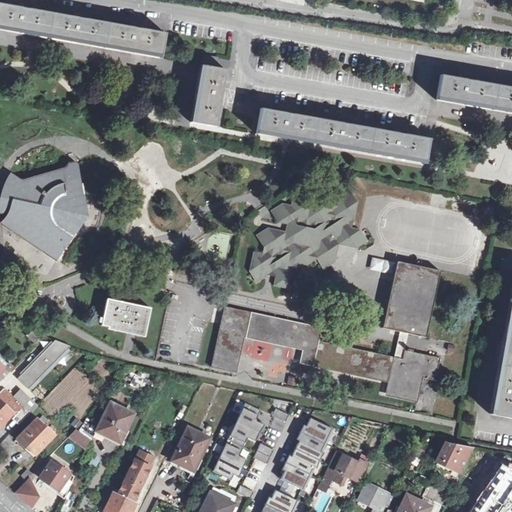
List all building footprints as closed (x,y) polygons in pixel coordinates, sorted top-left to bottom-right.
[(0,5),(0,31),(158,60),(162,35),(141,31),(142,26),(134,24),(129,23),(128,29),(85,21),(86,16),(78,14),(73,14),(71,19),(30,11),(31,6),(24,5),(17,4),(16,9),(0,5)] [(187,123),(212,128),(216,106),(222,107),(223,100),(224,93),(219,92),(222,70),(214,68),(215,61),(203,58),(202,67),(197,66),(187,123)] [(460,81),(440,77),(436,102),(511,115),(511,89),(475,83),(475,78),(469,77),(461,76),(460,81)] [(281,114),(258,111),(254,133),(311,142),(381,155),(424,162),(428,140),(404,135),(405,130),(400,129),(393,128),(392,133),(350,126),(351,121),(344,120),(337,119),(336,124),(293,116),(295,112),(287,110),(282,110),(281,114)] [(64,166),(63,168),(57,170),(56,170),(50,172),(43,175),(22,182),(20,182),(16,182),(14,180),(8,176),(4,184),(3,188),(1,194),(0,199),(3,199),(11,201),(11,203),(11,220),(11,222),(14,222),(18,231),(28,237),(32,234),(34,237),(37,240),(36,241),(44,247),(59,256),(66,244),(69,239),(72,233),(80,222),(84,214),(82,204),(80,193),(78,185),(74,162),(71,162),(66,163),(64,166)] [(345,195),(338,199),(336,207),(328,206),(325,201),(316,199),(310,203),(306,197),(298,195),(292,199),(290,207),(282,206),(271,213),(277,224),(286,226),(284,234),(268,230),(262,234),(260,245),(263,249),(262,257),(254,256),(249,274),(253,280),(262,282),(268,278),(276,280),(275,285),(278,290),(291,293),(298,289),(300,280),(296,275),(298,268),(306,269),(317,263),(321,268),(326,265),(330,266),(335,263),(339,246),(356,250),(361,246),(363,237),(360,232),(351,230),(357,202),(353,197),(345,195)] [(371,257),(369,270),(391,274),(393,261),(371,257)] [(439,272),(396,262),(382,328),(425,338),(439,272)] [(511,283),(488,414),(511,417),(511,283)] [(150,308),(107,299),(102,325),(144,334),(150,308)] [(323,327),(224,306),(220,322),(211,364),(234,369),(242,333),(301,347),(299,361),(386,381),(384,394),(417,402),(422,380),(435,383),(439,359),(405,351),(402,360),(319,341),(323,327)] [(55,340),(18,378),(29,389),(70,346),(55,340)] [(0,382),(8,374),(3,368),(0,364),(0,382)] [(289,375),(286,384),(295,386),(297,377),(289,375)] [(21,389),(13,397),(30,413),(38,405),(21,389)] [(0,426),(12,413),(5,406),(13,398),(5,391),(0,395),(0,426)] [(133,413),(109,403),(96,431),(109,437),(120,442),(133,413)] [(242,406),(213,478),(235,487),(249,452),(242,449),(247,438),(256,442),(263,424),(255,421),(258,413),(242,406)] [(30,413),(24,407),(12,419),(18,425),(30,413)] [(272,416),(285,422),(288,415),(275,409),(272,416)] [(349,423),(317,417),(312,428),(343,435),(349,423)] [(24,445),(27,448),(30,445),(38,453),(40,450),(55,436),(38,419),(18,439),(24,445)] [(209,439),(188,428),(172,460),(192,471),(209,439)] [(71,436),(87,448),(89,441),(78,432),(76,430),(71,436)] [(448,443),(440,461),(453,468),(463,472),(474,448),(448,443)] [(260,444),(248,476),(243,474),(235,494),(251,500),(271,448),(260,444)] [(35,456),(38,453),(30,445),(27,448),(35,456)] [(333,461),(325,477),(332,480),(338,483),(343,486),(348,477),(360,484),(369,465),(361,460),(359,463),(345,456),(340,465),(333,461)] [(135,459),(117,495),(133,502),(151,467),(135,459)] [(453,468),(440,461),(436,468),(450,474),(453,468)] [(49,485),(66,497),(74,477),(53,462),(40,478),(49,485)] [(22,476),(28,481),(30,479),(32,476),(27,471),(22,476)] [(28,481),(22,476),(18,481),(23,485),(28,481)] [(275,486),(272,491),(299,504),(306,489),(279,477),(275,486)] [(332,480),(325,477),(319,488),(326,492),(332,480)] [(37,494),(30,479),(28,481),(23,485),(15,494),(32,508),(35,501),(37,494)] [(358,502),(377,511),(388,511),(395,498),(367,485),(358,502)] [(265,511),(295,511),(299,504),(272,491),(267,489),(258,508),(265,511)] [(117,495),(113,493),(103,511),(131,511),(136,504),(133,502),(117,495)] [(388,511),(428,511),(430,509),(406,497),(399,511),(389,511),(388,511)] [(228,511),(230,509),(208,498),(200,511),(228,511)]
